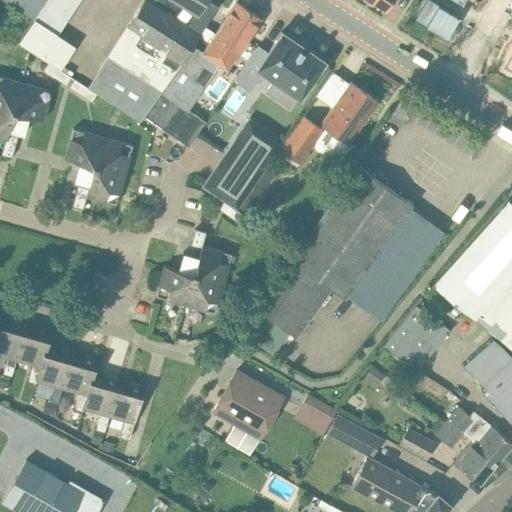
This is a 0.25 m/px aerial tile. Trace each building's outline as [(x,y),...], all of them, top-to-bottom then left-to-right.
[(9,0),(33,15),(43,0),(9,0)] [(43,0),(33,15),(34,15),(33,16),(57,32),(78,0),(43,0)] [(142,0),(127,25),(181,61),(193,44),(200,33),(188,25),(187,26),(147,0),(142,0)] [(188,25),(200,33),(216,6),(207,0),(176,0),(196,12),(188,25)] [(202,53),(219,64),(219,63),(227,68),(262,17),(238,0),(203,51),(202,53)] [(368,0),(385,10),(391,0),(368,0)] [(33,18),(17,41),(59,68),(74,45),(33,18)] [(181,61),(127,25),(126,25),(107,55),(161,89),(181,61)] [(324,61),(281,31),(267,52),(257,45),(233,80),(250,91),(263,72),(299,97),(324,61)] [(202,53),(203,51),(193,44),(181,61),(161,89),(143,115),(187,146),(204,121),(188,109),(219,64),(202,53)] [(143,115),(161,89),(107,55),(87,86),(140,120),(143,115)] [(52,75),(57,68),(49,63),(44,70),(52,75)] [(59,80),(64,73),(57,68),(52,75),(59,80)] [(64,73),(59,80),(66,85),(71,77),(64,73)] [(43,120),(51,89),(0,75),(0,139),(5,140),(1,154),(12,157),(19,132),(24,133),(28,116),(43,120)] [(77,92),(82,85),(75,80),(70,87),(77,92)] [(348,141),(377,100),(351,82),(320,126),(303,114),(279,148),(299,163),(311,146),(323,154),(324,153),(341,165),(355,145),(348,141)] [(85,97),(90,89),(82,85),(77,92),(85,97)] [(90,89),(85,97),(92,102),(97,94),(90,89)] [(236,208),(282,142),(248,118),(203,185),(236,208)] [(83,207),(87,194),(116,202),(133,143),(73,127),(65,156),(79,160),(75,178),(79,179),(72,204),(83,207)] [(239,211),(246,216),(249,218),(280,172),(267,163),(236,208),(236,209),(239,211)] [(296,337),(332,287),(346,297),(348,294),(369,309),(432,222),(411,207),(414,203),(360,164),(256,308),(296,337)] [(511,201),(509,198),(433,283),(511,346),(511,201)] [(226,214),(231,206),(224,201),(219,209),(226,214)] [(239,211),(236,209),(231,206),(226,214),(233,219),(239,211)] [(240,223),(246,216),(239,211),(233,219),(240,223)] [(215,311),(232,252),(203,244),(206,231),(195,228),(188,252),(184,251),(179,269),(165,265),(156,294),(215,311)] [(418,301),(384,344),(416,370),(451,327),(418,301)] [(12,374),(27,323),(1,315),(0,319),(0,354),(9,357),(5,372),(12,374)] [(52,330),(27,323),(12,374),(12,375),(17,359),(33,364),(29,379),(37,382),(49,342),(48,342),(52,330)] [(511,354),(501,342),(492,335),(463,361),(471,370),(485,385),(482,388),(510,419),(511,420),(511,354)] [(74,350),(49,342),(37,382),(54,387),(52,401),(58,403),(74,350)] [(98,357),(74,350),(58,403),(59,403),(63,389),(80,394),(76,409),(83,411),(94,371),(98,357)] [(378,385),(385,376),(372,365),(364,375),(378,385)] [(256,442),(259,436),(283,395),(236,369),(213,410),(235,423),(232,429),(256,442)] [(119,378),(94,371),(83,411),(101,416),(98,429),(104,431),(119,378)] [(10,376),(0,373),(0,387),(6,389),(10,376)] [(130,438),(134,425),(145,386),(119,378),(104,431),(106,431),(110,419),(126,423),(122,435),(130,438)] [(308,392),(293,417),(322,434),(336,409),(308,392)] [(54,415),(57,404),(45,400),(42,411),(54,415)] [(447,424),(460,435),(463,432),(473,440),(500,461),(511,446),(511,441),(489,422),(488,423),(472,409),(468,414),(457,405),(444,420),(448,423),(447,424)] [(76,409),(71,407),(66,425),(78,428),(83,411),(76,409)] [(373,433),(336,413),(326,432),(362,452),(373,433)] [(448,423),(444,420),(442,423),(434,417),(427,425),(436,432),(434,433),(450,447),(460,435),(447,424),(448,423)] [(407,425),(397,443),(425,459),(435,441),(407,425)] [(103,431),(94,428),(90,441),(100,444),(103,431)] [(112,451),(115,443),(104,440),(102,448),(112,451)] [(500,461),(473,440),(455,462),(480,484),(500,461)] [(7,448),(0,460),(0,500),(1,501),(0,502),(18,511),(69,511),(82,490),(7,448)] [(436,493),(368,455),(351,485),(400,511),(445,511),(452,504),(437,492),(436,493)] [(212,486),(197,475),(190,485),(204,496),(212,486)]
